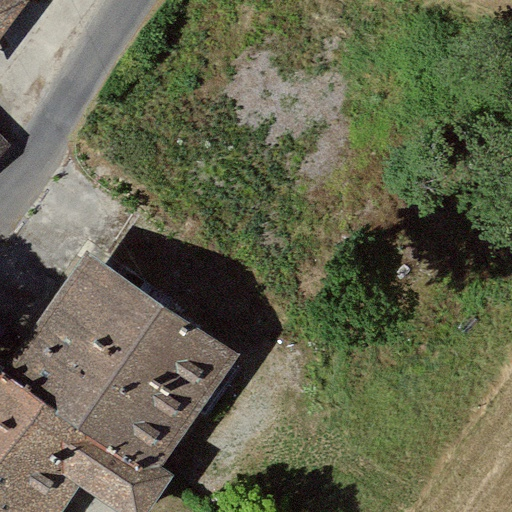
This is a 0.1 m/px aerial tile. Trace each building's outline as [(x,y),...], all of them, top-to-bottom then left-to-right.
[(0,0),(0,40),(28,0),(0,0)] [(0,165),(26,139),(0,117),(0,165)] [(241,345),(90,248),(14,366),(166,461),(241,345)] [(166,461),(14,366),(0,358),(0,497),(21,511),(65,511),(85,487),(126,511),(163,511),(187,473),(166,461)] [(0,511),(21,511),(0,497),(0,511)]
